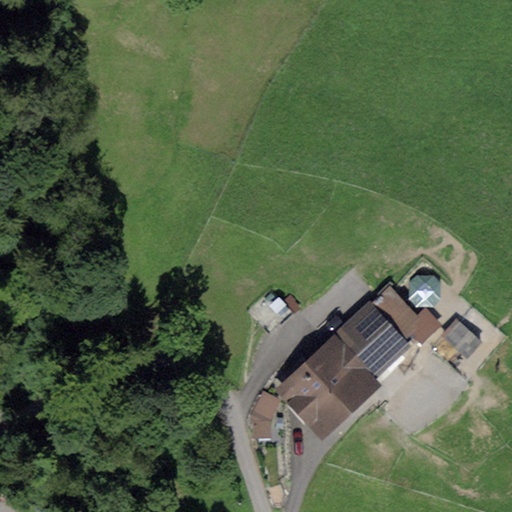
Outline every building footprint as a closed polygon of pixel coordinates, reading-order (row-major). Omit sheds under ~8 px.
[(247,311),(267,333),(291,311),(271,289),(247,311)] [(353,324),(330,345),(363,381),(401,345),(396,339),(409,326),(422,338),(436,324),(424,312),(415,320),(388,291),(353,324)] [(470,355),(483,341),(459,319),(446,333),(470,355)] [(362,382),(363,381),(332,347),(289,388),(321,423),(364,384),(362,382)] [(276,439),(278,393),(258,392),(257,438),(276,439)]
